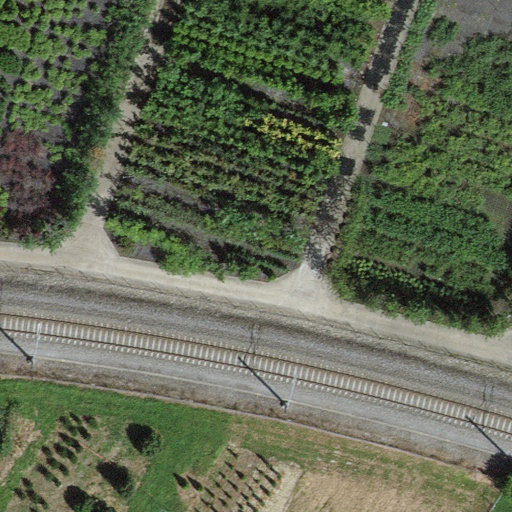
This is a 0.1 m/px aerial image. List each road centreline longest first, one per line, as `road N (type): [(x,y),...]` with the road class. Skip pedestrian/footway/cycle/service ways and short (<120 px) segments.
road 1 (track): [(0,237),(88,246),(352,307),(511,359)]
road 2 (track): [(412,0),(308,297)]
road 3 (track): [(175,0),(88,246)]
